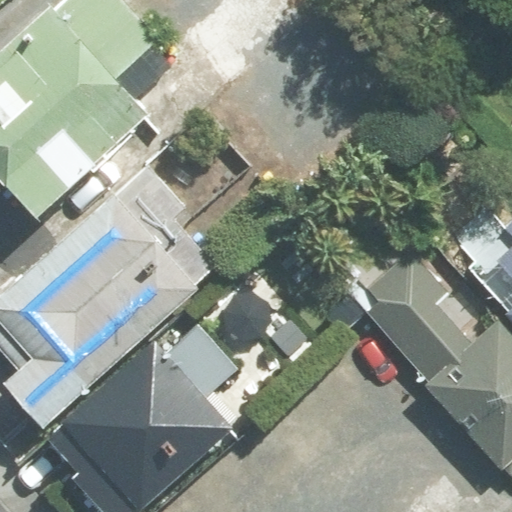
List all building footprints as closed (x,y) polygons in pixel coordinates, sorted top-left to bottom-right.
[(121,0),(55,0),(0,48),(0,157),(40,204),(144,113),(112,76),(156,38),(121,0)] [(214,269),(129,172),(0,283),(0,325),(24,352),(0,372),(0,376),(39,421),(214,269)] [(511,452),(511,350),(408,233),(342,291),(497,466),(511,452)] [(511,283),(511,299),(503,307),(511,317),(511,248),(494,264),(511,283)] [(126,511),(229,423),(150,333),(36,432),(105,511),(126,511)] [(318,511),(320,511),(299,487),(317,470),(261,409),(243,425),(237,419),(133,511),(318,511)]
